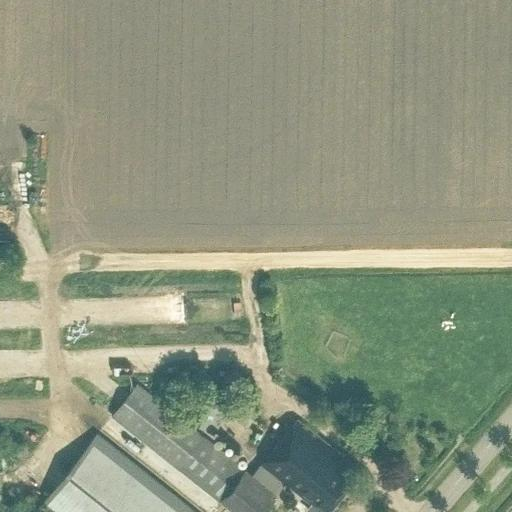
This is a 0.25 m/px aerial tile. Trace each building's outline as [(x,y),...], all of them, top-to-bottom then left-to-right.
[(0,229),(12,228),(10,204),(0,204),(0,229)] [(0,317),(14,317),(13,303),(0,303),(0,317)] [(311,511),(329,511),(336,503),(334,502),(361,467),(298,417),(255,473),(136,382),(112,413),(241,511),(261,511),(287,479),(312,499),(306,508),(311,511)] [(199,395),(187,417),(212,430),(224,408),(199,395)] [(200,511),(96,430),(36,506),(43,511),(200,511)]
